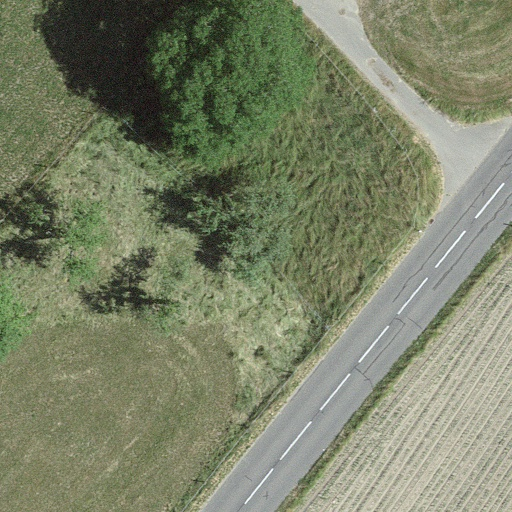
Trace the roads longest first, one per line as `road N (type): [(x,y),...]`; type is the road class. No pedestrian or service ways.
road 1 (tertiary): [(256,511),(511,193)]
road 2 (track): [(507,198),(308,0)]
